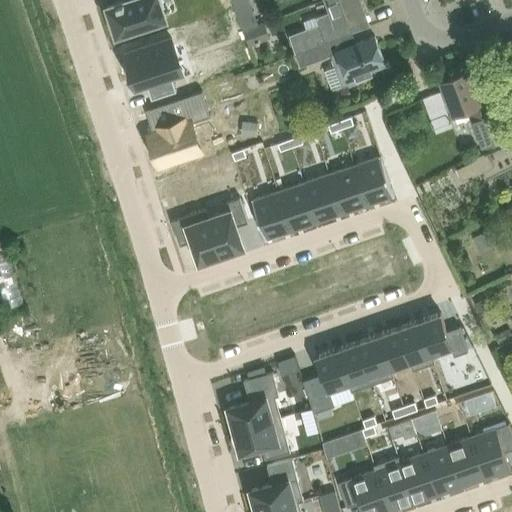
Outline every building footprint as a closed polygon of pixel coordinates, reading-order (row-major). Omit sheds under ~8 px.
[(120,5),(116,6),(121,22),(125,21),(127,29),(175,13),(170,0),(123,0),(119,1),(120,5)] [(361,0),(327,0),(331,10),(304,20),(306,27),(290,33),(297,52),(322,42),(322,43),(352,31),(348,17),(366,11),(361,0)] [(254,25),(243,29),(249,43),(259,39),(254,25)] [(330,51),(337,70),(342,86),(357,80),(376,73),(373,65),(384,61),(375,35),(330,51)] [(136,84),(146,81),(152,97),(177,89),(171,72),(182,69),(178,57),(172,37),(126,52),(133,72),(136,84)] [(302,64),(308,62),(327,55),(322,43),(322,42),(297,52),(302,64)] [(483,146),(508,137),(498,109),(489,84),(476,88),(469,69),(441,79),(453,113),(468,107),(473,119),(483,146)] [(149,144),(154,159),(158,158),(159,162),(201,148),(192,121),(211,114),(202,89),(166,101),(173,121),(160,125),(162,129),(154,132),(150,133),(153,143),(149,144)] [(428,94),(421,96),(424,105),(432,102),(428,94)] [(340,119),(343,126),(354,122),(351,115),(340,119)] [(243,119),(242,133),(257,134),(258,120),(243,119)] [(328,123),(331,131),(343,126),(340,119),(328,123)] [(136,177),(153,172),(136,124),(120,130),(136,177)] [(289,137),(292,145),(304,141),(301,133),(289,137)] [(281,149),(292,145),(289,137),(278,141),(281,149)] [(235,159),(246,155),(243,147),(232,151),(235,159)] [(383,151),(357,160),(372,200),(397,191),(397,189),(383,151)] [(454,166),(460,177),(476,169),(470,158),(454,166)] [(357,160),(332,170),(346,210),(372,200),(357,160)] [(332,170),(306,179),(321,219),(346,210),(332,170)] [(306,179),(281,188),(295,228),(321,219),(306,179)] [(281,188),(255,198),(270,237),(295,228),(281,188)] [(230,216),(210,223),(221,259),(242,252),(236,232),(249,228),(241,203),(227,207),(230,216)] [(187,220),(172,224),(180,249),(193,245),(199,266),(221,259),(210,223),(189,229),(187,220)] [(486,229),(473,235),(477,244),(490,237),(486,229)] [(22,263),(0,265),(0,267),(6,316),(28,313),(22,263)] [(440,291),(421,299),(436,332),(455,323),(459,332),(471,326),(460,302),(448,308),(440,291)] [(486,296),(475,302),(480,313),(491,307),(486,296)] [(421,299),(401,309),(416,341),(436,332),(421,299)] [(401,309),(382,318),(397,350),(416,341),(401,309)] [(382,318),(362,327),(377,359),(397,350),(382,318)] [(511,331),(509,326),(495,333),(500,342),(511,335),(511,331)] [(362,327),(343,336),(358,368),(377,359),(362,327)] [(332,362),(319,368),(330,392),(343,386),(339,377),(358,368),(343,336),(323,345),(332,362)] [(225,421),(222,422),(225,436),(226,436),(262,427),(257,406),(266,404),(263,389),(237,396),(241,409),(223,413),(225,421)] [(472,396),(465,398),(469,411),(476,409),(496,402),(491,389),(472,396)] [(438,401),(435,393),(424,397),(427,405),(438,401)] [(418,408),(415,400),(404,404),(406,412),(418,408)] [(404,404),(392,408),(395,416),(406,412),(404,404)] [(320,417),(331,413),(329,405),(317,409),(320,417)] [(420,414),(423,423),(439,417),(436,408),(420,414)] [(363,418),(365,426),(377,422),(374,414),(363,418)] [(511,417),(490,428),(508,468),(511,466),(511,417)] [(388,424),(391,432),(402,428),(400,421),(388,424)] [(377,431),(374,423),(363,427),(365,435),(377,431)] [(262,427),(226,436),(230,450),(234,449),(235,457),(253,452),(256,465),(281,459),(278,444),(268,447),(263,426),(262,427)] [(323,441),(327,455),(341,450),(367,441),(365,435),(363,427),(336,436),(323,441)] [(490,428),(467,439),(485,479),(508,468),(490,428)] [(467,439),(444,449),(463,490),(485,479),(467,439)] [(444,449),(421,460),(440,500),(463,490),(444,449)] [(421,460),(398,471),(417,511),(440,500),(421,460)] [(398,471),(363,487),(374,511),(387,505),(389,511),(414,511),(417,511),(398,471)] [(255,504),(251,505),(252,511),(284,511),(292,510),(286,490),(296,487),(292,473),(267,479),(270,492),(253,497),(255,504)]
